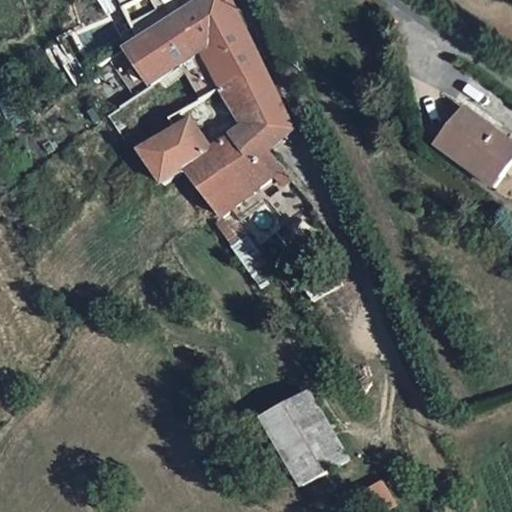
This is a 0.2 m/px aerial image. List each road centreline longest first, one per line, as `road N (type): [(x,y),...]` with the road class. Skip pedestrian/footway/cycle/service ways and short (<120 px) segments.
road 1 (track): [(341,219),(393,358),(430,419),(458,511)]
road 2 (residential): [(251,0),(341,219)]
road 3 (unclassified): [(511,78),(398,0)]
